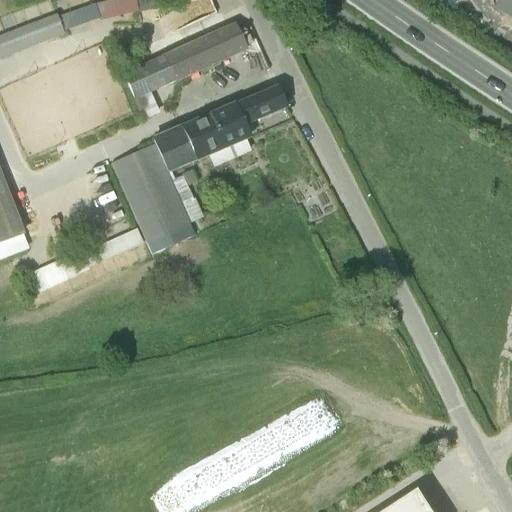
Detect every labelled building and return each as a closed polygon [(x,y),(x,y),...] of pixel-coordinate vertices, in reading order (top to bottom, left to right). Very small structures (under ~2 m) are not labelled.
[(64,31),(137,11),(134,0),(112,0),(59,14),(64,31)] [(145,10),(121,17),(123,26),(148,19),(145,10)] [(54,19),(0,38),(0,59),(60,36),(54,19)] [(246,51),(234,27),(161,60),(172,84),(246,51)] [(172,84),(161,60),(122,77),(133,101),(146,96),(172,84)] [(276,90),(234,107),(243,128),(285,109),(276,90)] [(155,115),(146,96),(133,101),(142,121),(155,115)] [(234,107),(207,118),(221,150),(209,156),(214,166),(249,152),(244,141),(248,139),(243,128),(234,107)] [(207,118),(152,142),(166,174),(209,156),(221,150),(207,118)] [(152,147),(110,166),(145,245),(187,226),(152,147)] [(0,183),(0,262),(27,252),(0,183)] [(135,234),(80,258),(85,271),(141,246),(135,234)] [(78,255),(33,275),(41,294),(87,274),(85,271),(80,258),(78,255)] [(430,511),(419,494),(390,511),(430,511)]
